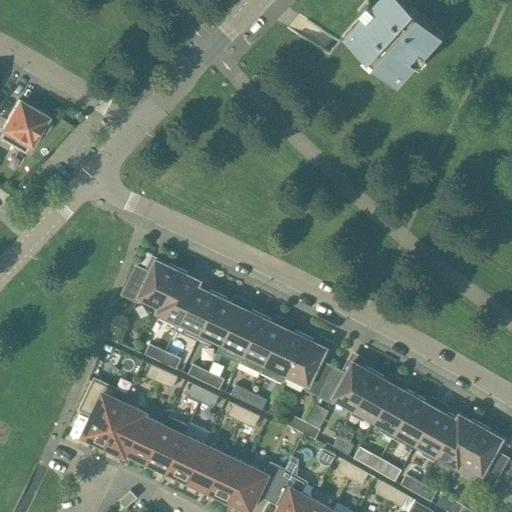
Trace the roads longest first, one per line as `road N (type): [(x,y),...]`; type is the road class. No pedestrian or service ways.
road 1 (residential): [(511,401),(89,181)]
road 2 (residential): [(137,126),(258,0)]
road 3 (residential): [(137,126),(0,43)]
road 4 (residential): [(0,275),(89,181)]
